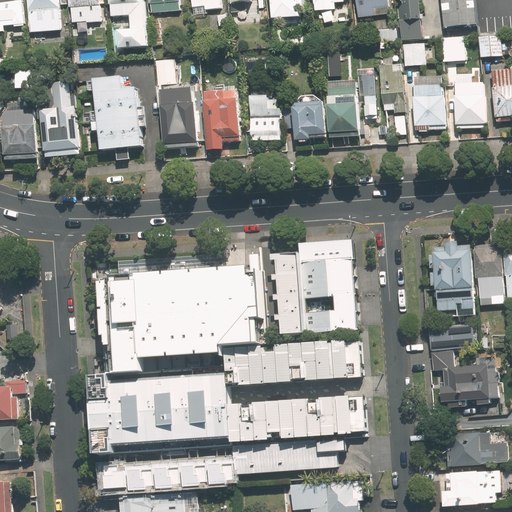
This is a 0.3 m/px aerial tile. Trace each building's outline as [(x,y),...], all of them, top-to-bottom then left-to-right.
[(0,0),(0,22),(18,21),(18,26),(29,25),(26,0),(0,0)] [(32,0),(34,33),(65,30),(63,4),(71,3),(70,0),(32,0)] [(104,0),(73,0),(75,24),(106,22),(104,0)] [(152,48),(147,0),(115,0),(117,17),(131,15),(132,29),(121,30),(123,51),(152,48)] [(154,0),(156,13),(185,11),(184,0),(154,0)] [(225,0),(193,0),(194,11),(226,9),(225,0)] [(308,14),(307,0),(273,0),(275,17),(308,14)] [(347,0),(315,0),(316,11),(338,10),(338,2),(348,1),(347,0)] [(358,0),(361,20),(395,17),(393,0),(358,0)] [(427,38),(423,0),(400,0),(404,40),(427,38)] [(478,0),(445,0),(448,27),(481,25),(478,0)] [(506,34),(482,36),(484,58),(508,56),(506,34)] [(467,35),(444,38),(446,63),(469,61),(467,35)] [(427,44),(407,45),(408,65),(428,64),(427,44)] [(173,60),(161,61),(162,86),(182,85),(181,64),(173,65),(173,60)] [(54,67),(20,67),(20,89),(54,90),(54,67)] [(409,135),(405,70),(405,67),(384,69),(386,110),(397,110),(398,136),(409,135)] [(511,68),(496,70),(500,120),(511,119),(511,68)] [(362,81),(334,83),(336,135),(370,133),(370,122),(381,122),(379,74),(362,75),(362,81)] [(149,146),(143,87),(131,88),(130,76),(100,78),(103,112),(98,112),(100,131),(106,131),(108,150),(122,149),(123,160),(134,159),(133,147),(149,146)] [(440,76),(418,77),(420,132),(453,131),(451,86),(441,87),(440,76)] [(463,79),(457,83),(462,126),(492,123),(489,91),(486,91),(485,81),(471,83),(471,78),(463,79)] [(60,108),(46,109),(50,158),(86,155),(83,106),(76,106),(74,81),(58,82),(60,108)] [(203,88),(165,91),(169,147),(207,145),(203,88)] [(242,90),(210,92),(213,151),(229,150),(228,137),(244,136),(242,90)] [(276,93),(255,94),(257,142),(286,141),(285,110),(282,110),(282,100),(277,100),(276,93)] [(305,102),(298,103),(301,141),(315,140),(314,135),(332,134),(329,102),(323,102),(322,94),(304,95),(305,102)] [(40,108),(6,110),(10,162),(44,160),(40,108)] [(359,240),(307,243),(307,253),(281,254),(287,336),(366,331),(359,240)] [(450,247),(438,247),(440,310),(463,309),(463,316),(477,316),(477,309),(480,309),(477,250),(463,250),(463,242),(450,243),(450,247)] [(506,244),(479,245),(481,306),(508,305),(506,244)] [(277,267),(123,279),(131,380),(165,377),(162,348),(283,338),(277,267)] [(432,327),(434,350),(479,346),(477,323),(432,327)] [(370,378),(368,346),(240,355),(242,387),(370,378)] [(457,351),(436,352),(438,389),(448,389),(449,401),(479,399),(479,405),(496,404),(496,399),(505,398),(502,356),(482,358),(482,365),(458,367),(457,351)] [(232,374),(100,386),(106,455),(238,444),(232,374)] [(0,420),(18,420),(17,396),(26,395),(26,385),(0,386),(0,420)] [(373,431),(370,398),(243,408),(246,440),(340,433),(373,431)] [(22,443),(21,428),(0,429),(0,461),(27,460),(27,443),(22,443)] [(343,464),(340,433),(246,440),(249,473),(343,464)] [(491,433),(451,434),(451,467),(492,466),(491,433)] [(108,466),(110,492),(241,482),(239,457),(108,466)] [(505,470),(449,473),(449,486),(445,487),(446,506),(502,504),(501,492),(506,492),(505,470)] [(367,511),(365,480),(296,484),(298,510),(317,509),(317,511),(367,511)] [(0,511),(18,511),(17,483),(0,483),(0,511)] [(194,511),(194,492),(124,496),(124,511),(194,511)]
